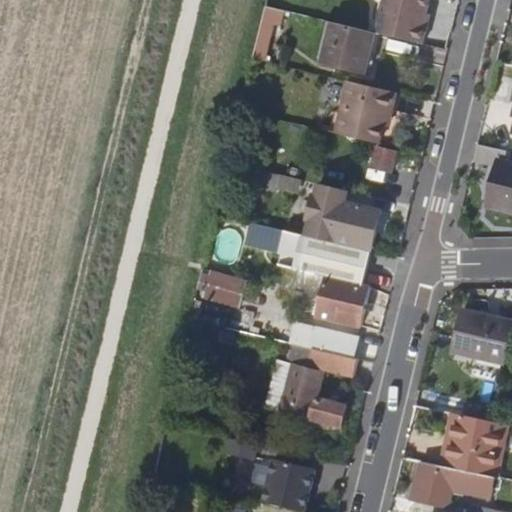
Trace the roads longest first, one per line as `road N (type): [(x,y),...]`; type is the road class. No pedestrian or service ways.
road 1 (residential): [(422,265),(484,0)]
road 2 (residential): [(363,511),(422,265)]
